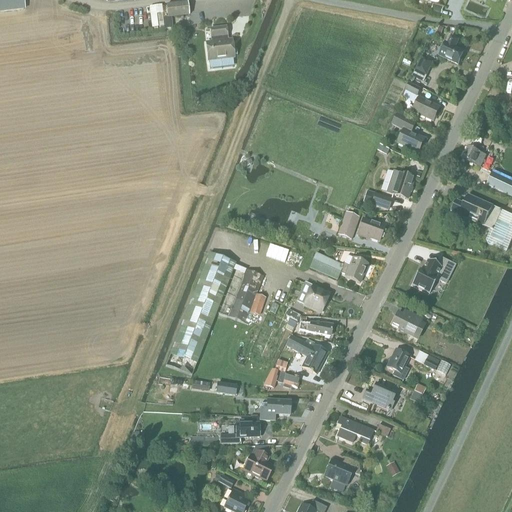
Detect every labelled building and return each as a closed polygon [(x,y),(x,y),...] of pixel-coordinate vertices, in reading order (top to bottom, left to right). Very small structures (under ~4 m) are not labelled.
[(24,0),(0,0),(0,13),(25,10),(24,0)] [(168,18),(190,16),(188,3),(167,5),(168,18)] [(441,14),(443,8),(434,5),(432,11),(441,14)] [(164,31),(164,30),(162,14),(162,6),(150,7),(150,16),(152,31),(152,32),(164,31)] [(228,41),(227,30),(227,28),(211,30),(212,43),(207,44),(209,62),(234,59),(232,41),(228,41)] [(456,48),(459,41),(451,37),(448,44),(445,43),(439,57),(458,65),(459,63),(461,63),(463,59),(462,57),(464,52),(456,48)] [(422,58),(413,77),(424,82),(433,63),(424,58),(422,58)] [(406,92),(404,98),(416,104),(419,98),(418,97),(421,90),(410,84),(406,92)] [(416,104),(412,112),(434,122),(440,107),(419,98),(416,104)] [(403,131),(398,141),(397,145),(419,155),(426,139),(412,133),(417,123),(397,115),(392,126),(403,131)] [(468,148),(462,160),(481,168),(487,156),(468,148)] [(393,172),(386,193),(406,199),(413,178),(393,172)] [(367,191),(363,202),(364,203),(379,207),(389,211),(392,200),(383,197),(370,193),(367,191)] [(511,215),(494,207),(468,196),(465,204),(457,200),(451,212),(484,227),(485,226),(492,230),(486,245),(506,252),(511,237),(511,215)] [(351,241),(352,239),(359,218),(346,213),(338,236),(351,241)] [(379,242),(384,226),(363,219),(357,234),(379,242)] [(259,317),(266,298),(256,295),(263,277),(235,266),(236,264),(209,254),(165,367),(192,377),(217,313),(245,324),(249,314),(259,317)] [(360,284),(368,265),(353,259),(350,267),(344,264),(343,266),(316,254),(310,269),(337,281),(340,273),(346,276),(345,277),(360,284)] [(420,271),(412,286),(428,294),(435,280),(446,285),(456,266),(441,259),(437,267),(427,262),(422,272),(420,271)] [(329,295),(312,287),(311,289),(308,288),(306,294),(308,295),(303,305),(321,313),(329,295)] [(297,321),(300,315),(289,310),(286,316),(297,321)] [(398,330),(414,338),(422,320),(404,311),(402,316),(397,314),(393,324),(400,327),(398,330)] [(286,329),(292,332),(296,322),(290,319),(286,329)] [(299,331),(308,333),(330,338),(332,326),(324,324),(310,324),(300,324),(299,331)] [(312,347),(291,337),(285,348),(306,358),(301,368),(316,376),(328,354),(313,346),(312,347)] [(396,350),(386,368),(394,372),(392,376),(403,382),(409,371),(405,369),(411,358),(396,350)] [(435,372),(438,366),(426,360),(423,366),(435,372)] [(277,361),(274,371),(278,372),(284,374),(287,364),(279,362),(277,361)] [(272,370),(263,387),(264,387),(274,389),(276,382),(277,377),(278,372),(274,371),(272,370)] [(278,383),(283,385),(283,388),(288,389),(289,386),(298,389),(300,379),(280,373),(279,378),(278,383)] [(193,382),(192,391),(208,393),(209,384),(193,382)] [(393,403),(397,392),(377,383),(372,393),(367,391),(363,400),(391,412),(395,404),(393,403)] [(217,384),(215,394),(231,396),(235,397),(237,386),(236,386),(217,384)] [(260,421),(274,422),(275,416),(289,416),(290,403),(267,402),(267,404),(260,404),(260,421)] [(369,442),(373,432),(340,418),(337,426),(341,427),(337,438),(352,444),(356,436),(361,438),(359,442),(367,446),(369,442)] [(219,446),(235,445),(241,445),(241,440),(260,439),(259,424),(235,424),(236,436),(219,436),(219,446)] [(387,438),(390,430),(379,426),(376,433),(387,438)] [(210,437),(190,438),(190,446),(210,446),(210,437)] [(142,439),(130,440),(127,448),(142,447),(142,439)] [(252,452),(243,470),(254,475),(253,476),(258,479),(259,478),(266,482),(273,468),(265,464),(268,457),(265,456),(269,447),(255,447),(252,452)] [(331,461),(325,478),(333,481),(332,482),(330,488),(342,493),(345,487),(345,486),(347,487),(352,474),(360,477),(359,463),(346,458),(343,466),(331,461)] [(205,463),(202,469),(208,472),(211,466),(205,463)] [(400,473),(395,464),(388,469),(393,477),(400,473)] [(221,477),(217,475),(213,481),(219,484),(231,490),(234,483),(222,477),(221,477)] [(233,489),(223,509),(228,511),(244,511),(249,502),(244,499),(246,496),(233,489)] [(301,505),(297,511),(325,511),(327,509),(312,502),(309,509),(308,509),(301,505)]
